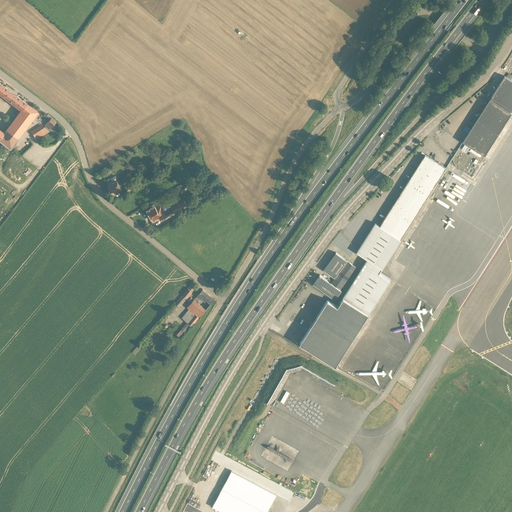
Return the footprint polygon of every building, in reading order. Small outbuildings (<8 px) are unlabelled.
[(511,80),(504,76),(491,97),(492,97),(490,99),(510,112),(511,110),(511,109),(511,80)] [(0,95),(1,96),(7,89),(7,88),(0,82),(0,140),(3,143),(0,146),(0,151),(3,154),(5,151),(9,147),(10,148),(17,138),(10,133),(14,129),(9,125),(3,132),(0,129),(0,95)] [(11,104),(11,103),(17,96),(7,89),(1,96),(11,104)] [(17,138),(37,112),(17,96),(11,103),(11,104),(20,110),(9,125),(14,129),(10,133),(17,138)] [(490,99),(484,109),(469,132),(490,146),(511,113),(510,112),(490,99)] [(55,128),(58,125),(55,123),(56,122),(51,118),(44,126),(48,130),(52,126),(55,128)] [(42,127),(32,134),(34,137),(39,133),(40,135),(45,131),(42,127)] [(485,155),(490,146),(469,132),(463,142),(485,155)] [(401,239),(437,182),(446,168),(443,166),(443,165),(441,164),(441,165),(425,155),(381,226),(401,239)] [(132,171),(138,168),(142,165),(140,161),(129,167),(132,171)] [(137,174),(141,172),(138,168),(132,171),(131,172),(133,176),(137,173),(137,174)] [(120,185),(117,180),(113,182),(112,180),(107,183),(109,185),(108,186),(110,190),(110,191),(120,185)] [(113,195),(122,189),(120,185),(110,191),(111,192),(112,192),(113,195)] [(193,204),(190,198),(185,201),(184,200),(171,208),(173,213),(187,205),(188,207),(193,204)] [(161,206),(159,203),(155,205),(147,210),(147,211),(147,213),(149,213),(150,217),(150,218),(151,219),(152,219),(153,221),(159,218),(160,221),(167,217),(165,214),(166,213),(161,206)] [(380,273),(401,239),(381,226),(380,226),(376,223),(357,252),(368,259),(365,264),(380,273)] [(341,290),(357,268),(337,253),(324,270),(336,278),(332,284),(320,275),(314,284),(336,300),(342,291),(341,290)] [(344,298),(370,314),(391,280),(380,273),(365,264),(344,298)] [(179,307),(187,298),(198,285),(194,281),(188,288),(183,294),(174,303),(179,307)] [(190,326),(191,327),(206,309),(199,303),(201,300),(205,303),(206,301),(210,304),(214,299),(202,289),(187,308),(189,309),(181,318),(187,323),(176,335),(178,336),(177,338),(180,341),(184,336),(183,336),(182,336),(190,326)] [(300,344),(306,348),(337,366),(370,314),(344,298),(339,307),(328,300),(300,344)] [(223,511),(267,511),(277,495),(232,471),(213,506),(223,511)]
